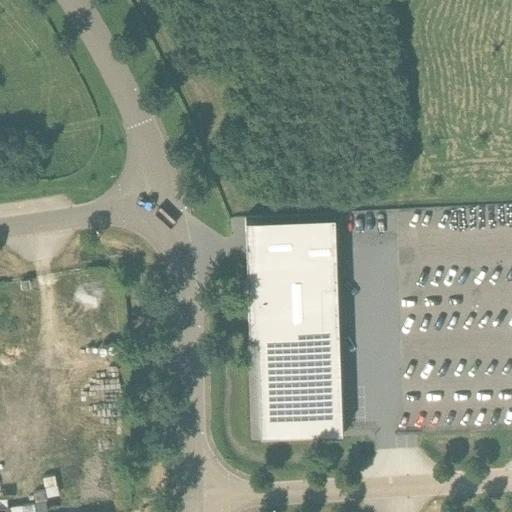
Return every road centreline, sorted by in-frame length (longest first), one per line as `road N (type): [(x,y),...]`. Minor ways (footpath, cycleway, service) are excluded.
road 1 (unclassified): [(190,497),(511,480)]
road 2 (tertiary): [(190,497),(183,300),(166,206)]
road 3 (tertiary): [(166,206),(123,91),(70,0)]
road 4 (unclassified): [(0,229),(166,206)]
